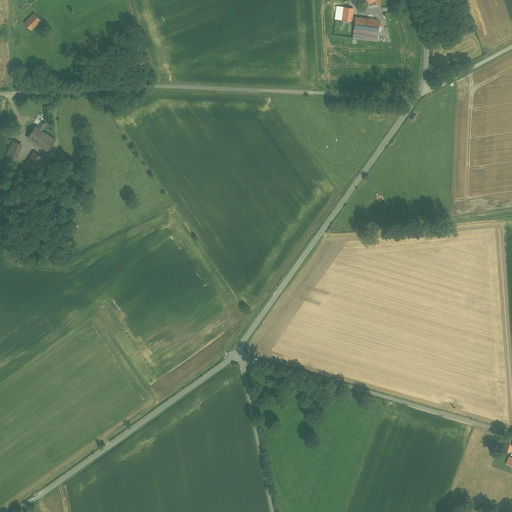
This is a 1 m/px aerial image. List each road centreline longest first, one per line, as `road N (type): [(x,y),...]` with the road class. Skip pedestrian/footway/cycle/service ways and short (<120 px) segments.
road 1 (unclassified): [(0,94),(156,86),(417,96)]
road 2 (unclassified): [(417,96),(240,352)]
road 3 (unclassified): [(240,352),(511,432)]
road 4 (unclassified): [(240,352),(19,511)]
road 5 (unclassified): [(273,511),(240,352)]
